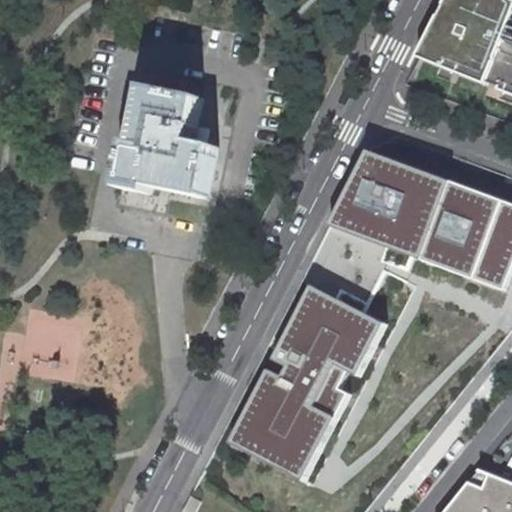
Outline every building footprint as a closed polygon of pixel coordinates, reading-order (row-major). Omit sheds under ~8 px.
[(511,0),(445,0),(416,59),(511,97),(511,22),(510,22),(511,18),(511,0)] [(185,89),(146,80),(134,138),(126,136),(116,183),(147,190),(150,177),(205,187),(213,143),(201,140),(204,121),(195,119),(201,91),(196,91),(185,89)] [(511,271),(511,203),(364,149),(327,224),(504,291),(511,271)] [(393,320),(318,281),(237,441),(312,479),(393,320)] [(486,491),(467,484),(445,511),(511,511),(511,487),(491,479),(486,491)]
